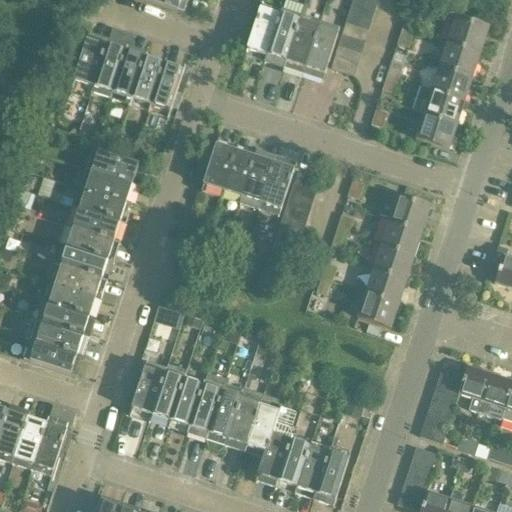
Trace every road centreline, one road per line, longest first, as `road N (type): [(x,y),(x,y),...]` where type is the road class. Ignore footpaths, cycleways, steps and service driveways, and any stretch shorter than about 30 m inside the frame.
road 1 (residential): [(102,406),(200,107)]
road 2 (residential): [(473,193),(200,107)]
road 3 (residential): [(367,511),(432,317)]
road 4 (residential): [(228,511),(83,462)]
road 5 (residential): [(432,317),(473,193)]
